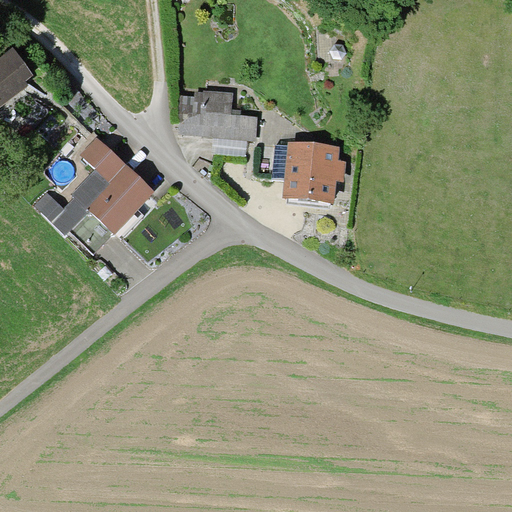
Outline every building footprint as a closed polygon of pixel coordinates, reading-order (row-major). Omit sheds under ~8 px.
[(0,59),(0,107),(27,89),(23,85),(27,82),(32,78),(12,50),(0,59)] [(181,137),(256,141),(258,117),(232,116),(233,93),(196,91),(196,98),(183,97),(181,137)] [(130,221),(155,195),(98,141),(82,158),(95,170),(70,196),(74,200),(89,214),(71,232),(94,254),(113,234),(115,236),(130,221)] [(333,208),(336,183),(340,184),(346,184),(348,162),(338,161),(340,150),(289,144),(282,202),(333,208)] [(89,214),(74,200),(64,211),(47,195),(34,207),(65,238),(71,232),(89,214)]
